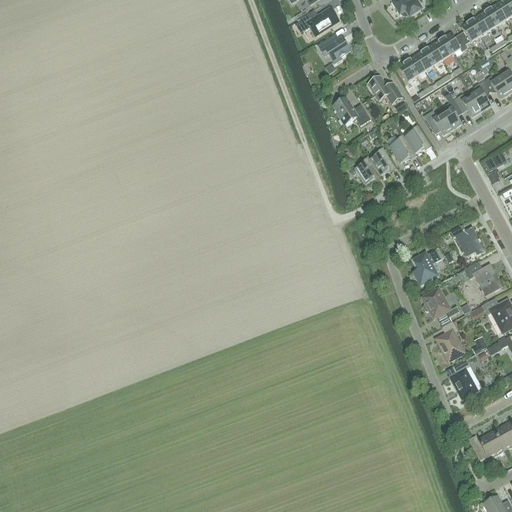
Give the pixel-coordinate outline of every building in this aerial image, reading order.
[(397,0),(392,3),(400,16),(401,17),(402,18),(404,19),(406,19),(410,19),(410,18),(422,10),(417,2),(419,0),(397,0)] [(507,22),(511,18),(511,11),(506,1),(497,7),(507,22)] [(497,7),(488,13),(498,28),(507,22),(497,7)] [(301,23),(295,26),(301,35),(310,30),(315,39),(321,35),(339,24),(330,10),(318,17),(315,12),(309,16),(302,20),(300,21),(301,23)] [(489,34),(498,28),(488,13),(479,18),(489,34)] [(480,39),(489,34),(479,18),(470,24),(480,39)] [(471,45),(480,39),(470,24),(461,30),(464,34),(459,37),(465,47),(470,44),(471,45)] [(465,47),(459,37),(454,40),(451,36),(443,41),(452,57),(461,52),(463,55),(468,52),(465,47)] [(330,40),(318,48),(320,52),(325,59),(328,57),(334,66),(342,61),(341,60),(351,53),(341,39),(332,45),(330,40)] [(443,63),(452,57),(443,41),(434,47),(443,63)] [(497,46),(499,50),(506,46),(504,42),(497,46)] [(492,54),(499,50),(497,46),(490,50),(492,54)] [(434,69),(443,63),(434,47),(425,53),(434,69)] [(426,74),(434,69),(425,53),(416,58),(426,74)] [(417,80),(426,74),(416,58),(407,64),(417,80)] [(408,86),(417,80),(407,64),(398,70),(408,86)] [(509,73),(500,79),(510,96),(511,94),(511,66),(511,64),(505,67),(509,73)] [(455,78),(462,73),(460,69),(453,74),(455,78)] [(485,80),(483,76),(480,73),(477,75),(482,82),(485,80)] [(478,85),(482,82),(477,75),(473,77),(478,85)] [(442,81),(445,84),(452,80),(449,76),(442,81)] [(500,79),(494,82),(492,78),(483,84),(489,94),(497,95),(501,102),(510,96),(500,79)] [(387,99),(392,107),(402,100),(395,88),(389,92),(381,79),(368,86),(379,104),(387,99)] [(438,89),(445,84),(442,81),(435,85),(438,89)] [(487,102),(489,94),(483,84),(474,89),(476,94),(471,97),(481,114),(491,108),(487,102)] [(424,92),(427,96),(434,91),(431,87),(424,92)] [(420,100),(427,96),(424,92),(418,96),(420,100)] [(454,102),(453,101),(450,97),(449,95),(445,98),(449,105),(445,108),(448,112),(442,116),(453,132),(462,126),(457,119),(462,115),(454,102)] [(471,97),(466,101),(463,96),(454,102),(462,115),(467,112),(472,120),(481,114),(471,97)] [(361,128),(371,122),(361,107),(354,111),(347,100),(334,108),(339,116),(338,117),(345,128),(356,121),(361,128)] [(442,116),(437,119),(433,112),(424,118),(436,137),(441,134),(443,138),(453,132),(442,116)] [(386,124),(391,121),(388,116),(383,119),(386,124)] [(387,125),(391,130),(396,126),(392,121),(387,125)] [(405,139),(416,156),(424,150),(426,153),(432,149),(418,127),(412,131),(413,133),(405,139)] [(416,156),(405,139),(403,136),(398,140),(399,142),(389,149),(400,166),(410,160),(411,162),(417,158),(416,156)] [(364,139),(359,143),(362,148),(367,145),(364,139)] [(370,161),(381,178),(389,172),(391,175),(397,171),(383,149),(377,153),(379,155),(370,161)] [(501,155),(482,165),(488,174),(506,164),(501,155)] [(381,178),(370,161),(369,159),(362,163),(364,165),(354,171),(365,188),(375,182),(376,184),(382,180),(381,178)] [(495,173),(487,177),(491,184),(499,180),(495,173)] [(465,232),(463,227),(450,234),(453,240),(455,239),(467,260),(475,255),(477,258),(486,253),(472,229),(465,232)] [(417,281),(421,288),(440,278),(433,266),(444,260),(439,249),(427,256),(426,254),(411,262),(417,273),(416,274),(419,280),(417,281)] [(445,257),(449,265),(454,262),(450,255),(445,257)] [(482,270),(479,264),(464,272),(469,281),(474,278),(485,299),(503,289),(490,266),(482,270)] [(439,290),(421,300),(423,304),(425,307),(424,308),(423,310),(425,314),(428,315),(429,314),(433,322),(446,315),(449,320),(459,314),(457,309),(451,312),(441,294),(439,290)] [(486,318),(491,315),(503,336),(511,330),(511,310),(508,302),(499,307),(496,301),(470,315),(473,320),(484,314),(486,318)] [(472,313),(469,307),(468,306),(461,309),(465,316),(472,313)] [(444,358),(446,357),(450,364),(465,356),(456,340),(457,339),(454,334),(457,333),(452,324),(441,330),(445,337),(436,342),(444,358)] [(511,344),(509,339),(506,341),(505,339),(498,342),(499,344),(487,351),(491,358),(501,352),(501,351),(507,348),(511,357),(511,344)] [(473,352),(475,356),(488,349),(486,345),(473,352)] [(488,361),(485,355),(480,358),(483,364),(488,361)] [(470,369),(466,362),(453,369),(456,375),(449,379),(456,391),(457,390),(463,402),(478,394),(465,371),(470,369)] [(511,446),(511,427),(510,425),(502,429),(511,446)] [(505,454),(511,449),(511,446),(502,429),(494,434),(505,454)] [(497,458),(505,454),(494,434),(486,438),(497,458)] [(489,462),(497,458),(486,438),(478,442),(476,438),(469,442),(480,464),(487,460),(489,462)] [(484,506),(487,511),(511,511),(511,509),(508,502),(502,506),(498,498),(484,506)]
